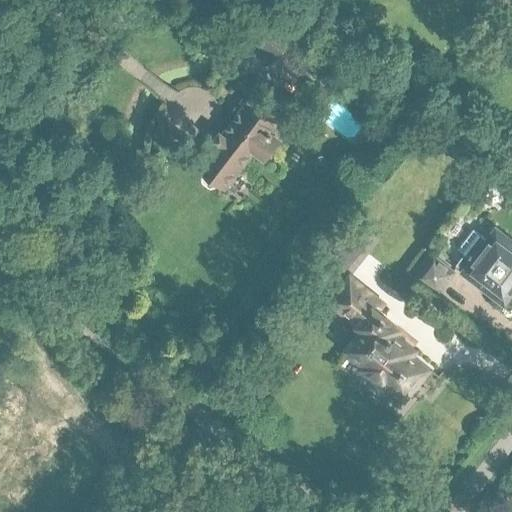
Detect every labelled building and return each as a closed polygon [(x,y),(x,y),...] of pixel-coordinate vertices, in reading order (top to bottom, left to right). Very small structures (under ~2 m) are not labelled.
[(276,57),(283,47),(291,37),(258,13),(243,33),(276,57)] [(325,61),(343,38),(313,15),(295,38),(325,61)] [(198,166),(205,170),(202,174),(202,179),(210,185),(216,185),(218,181),(226,186),(253,149),(266,159),(281,138),(280,137),(296,115),(255,84),(239,106),(243,108),(228,128),(227,127),(198,166)] [(511,290),(511,240),(493,226),(487,234),(482,230),(479,234),(475,231),(473,234),(465,228),(452,244),(469,258),(462,268),(504,300),(511,290)] [(434,297),(451,275),(429,258),(412,280),(434,297)] [(397,327),(377,311),(383,303),(350,276),(329,302),(363,329),(350,346),(367,360),(364,364),(385,381),(387,378),(405,392),(426,365),(409,352),(412,348),(392,332),(397,327)]
